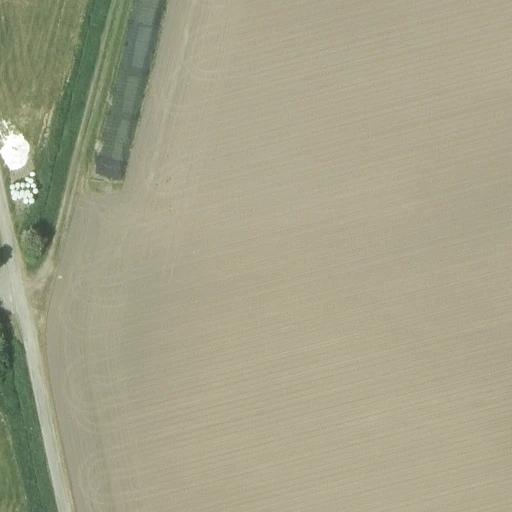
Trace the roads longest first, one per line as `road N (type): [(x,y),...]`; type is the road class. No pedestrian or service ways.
road 1 (unclassified): [(65,511),(0,189)]
road 2 (track): [(114,0),(45,284),(24,309)]
